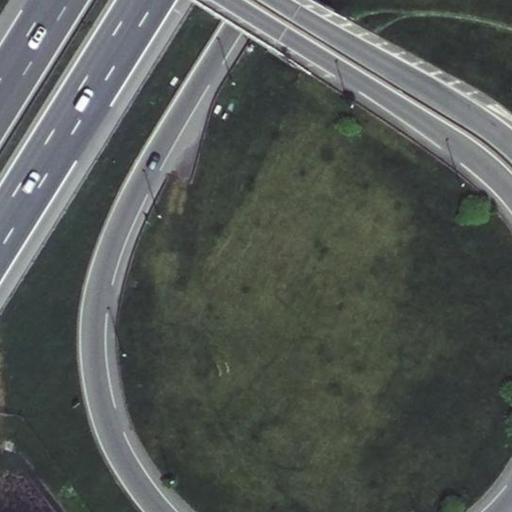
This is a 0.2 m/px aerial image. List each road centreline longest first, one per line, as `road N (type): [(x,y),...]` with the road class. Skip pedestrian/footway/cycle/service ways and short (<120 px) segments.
road 1 (motorway): [(161,511),(124,464),(101,408),(96,304),(149,165),(249,0)]
road 2 (motorway): [(226,0),(475,157),(511,191)]
road 3 (motorway): [(0,243),(152,0)]
road 4 (motorway): [(511,145),(273,0)]
